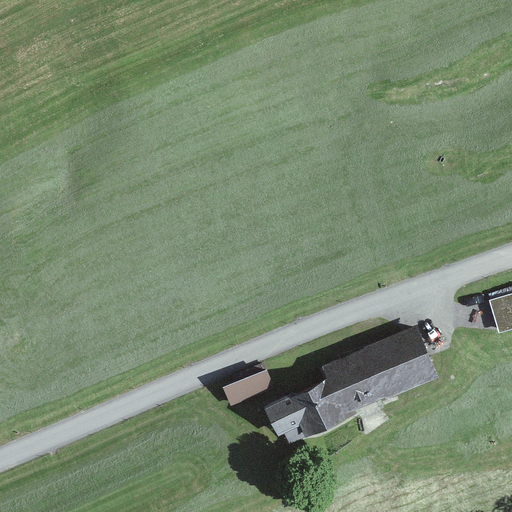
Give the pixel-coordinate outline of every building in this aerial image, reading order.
[(511,294),(490,300),(499,331),(511,327),(511,294)] [(416,327),(323,369),(327,379),(345,418),(438,376),(416,327)] [(266,370),(224,388),(232,405),(274,387),(266,370)] [(327,379),(288,397),(302,426),(306,435),(345,418),(327,379)] [(302,426),(288,397),(265,408),(278,438),(302,426)]
